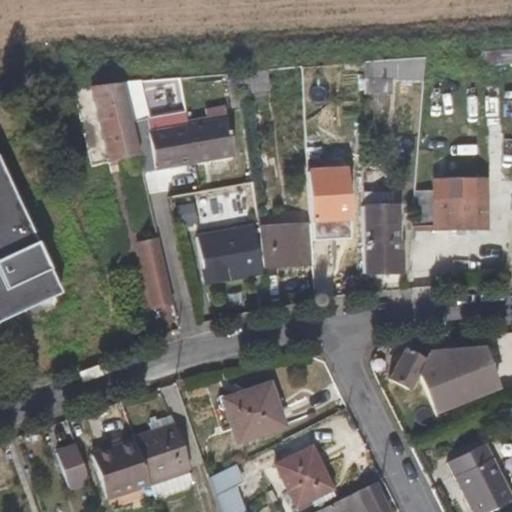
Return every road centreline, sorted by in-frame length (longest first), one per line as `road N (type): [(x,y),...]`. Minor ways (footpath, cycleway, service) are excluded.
road 1 (residential): [(336,323),(173,360),(0,418)]
road 2 (residential): [(336,323),(422,511)]
road 3 (residential): [(511,308),(336,323)]
